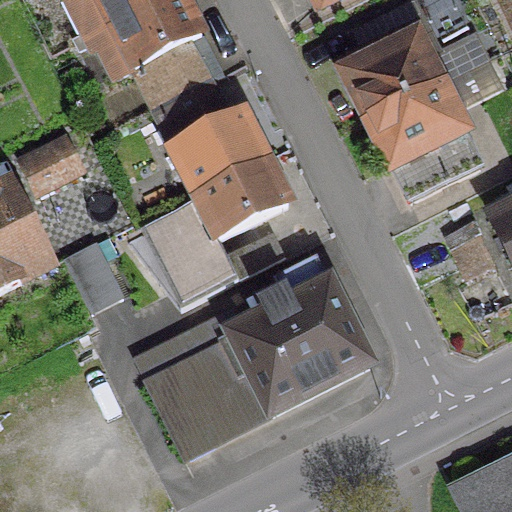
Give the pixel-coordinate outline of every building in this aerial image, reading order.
[(63,0),(60,2),(81,44),(83,44),(106,33),(171,0),(63,0)] [(190,17),(181,0),(171,0),(106,33),(83,44),(89,55),(112,43),(149,115),(203,88),(194,70),(207,64),(185,20),(190,17)] [(353,74),(339,81),(363,126),(434,91),(410,45),(396,52),(390,40),(347,62),(353,74)] [(225,128),(203,88),(149,115),(189,201),(260,166),(236,121),(225,128)] [(386,172),(387,172),(405,208),(474,173),(434,91),(363,126),(386,172)] [(75,174),(62,150),(17,172),(30,197),(75,174)] [(212,246),(282,211),(260,166),(189,201),(212,246)] [(100,185),(73,199),(90,232),(117,218),(100,185)] [(0,293),(46,270),(4,189),(0,191),(0,293)] [(511,210),(487,223),(511,272),(511,210)] [(220,262),(233,285),(280,262),(267,237),(220,262)] [(450,257),(463,282),(486,270),(472,245),(450,257)] [(59,264),(86,318),(117,303),(91,249),(59,264)] [(179,464),(363,372),(310,265),(271,285),(271,287),(248,299),(260,322),(235,335),(226,317),(130,365),(179,464)] [(511,511),(511,466),(448,498),(455,511),(511,511)]
